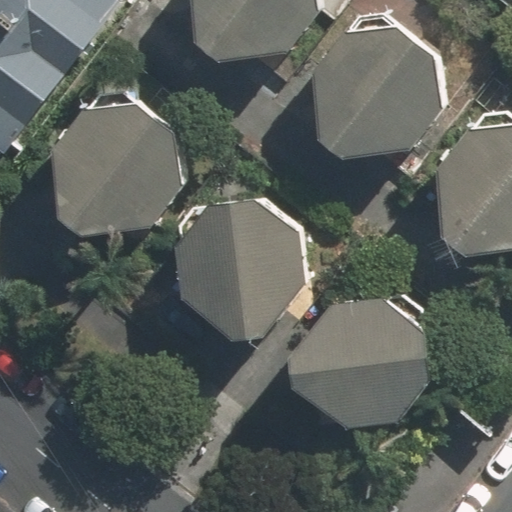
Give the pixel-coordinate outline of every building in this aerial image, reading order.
[(123,0),(0,0),(0,140),(11,149),(123,0)] [(200,0),(206,36),(226,52),(295,48),(317,18),(317,0),(200,0)] [(347,25),(327,57),(329,133),(350,153),(413,152),(442,110),(441,52),(408,24),(347,25)] [(180,129),(144,99),(94,102),(57,148),(64,198),(99,221),(154,226),(189,178),(180,129)] [(511,119),(481,123),(445,165),(446,227),(473,249),(511,243),(511,119)] [(313,231),(267,199),(232,200),(191,232),(192,296),(240,336),(275,334),(311,279),(313,231)] [(437,329),(382,294),(343,298),(300,348),(299,383),(354,426),(411,420),(435,376),(437,329)]
